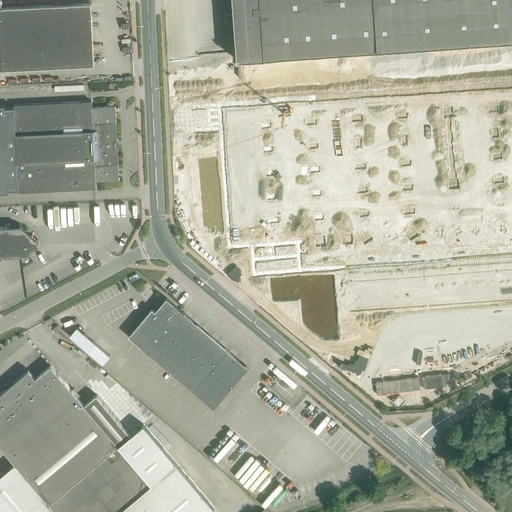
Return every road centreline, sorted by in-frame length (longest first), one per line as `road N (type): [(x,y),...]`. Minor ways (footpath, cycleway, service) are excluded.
road 1 (unclassified): [(401,449),(167,245)]
road 2 (unclassified): [(167,245),(148,0)]
road 3 (unclassified): [(167,245),(0,331)]
